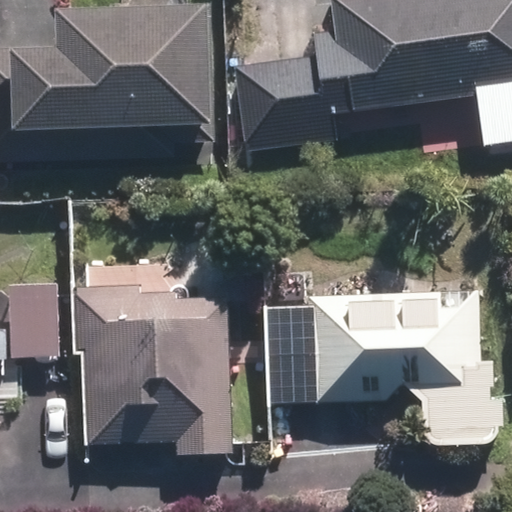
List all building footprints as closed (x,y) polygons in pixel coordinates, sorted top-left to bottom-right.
[(0,39),(0,154),(172,146),(170,103),(206,101),(201,0),(56,0),(58,34),(14,36),(14,39),(0,39)] [(511,113),(511,0),(342,0),(356,101),(485,84),(489,117),(511,113)] [(340,139),(330,49),(244,59),(255,150),(340,139)] [(0,352),(63,352),(62,279),(11,280),(11,323),(0,323),(0,352)] [(236,447),(233,291),(184,292),(184,286),(145,287),(145,279),(76,281),(77,348),(87,348),(88,438),(179,437),(180,447),(236,447)] [(270,400),(431,397),(432,412),(431,437),(485,436),(492,437),(498,434),(501,431),(504,425),(506,418),(507,397),(507,388),(498,388),(497,355),(480,355),(478,285),(308,290),(308,300),(267,301),(270,400)]
